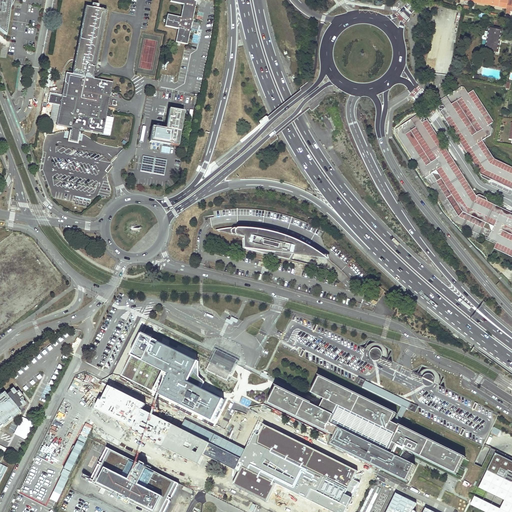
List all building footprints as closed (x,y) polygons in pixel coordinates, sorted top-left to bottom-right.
[(0,0),(0,30),(6,35),(10,9),(8,9),(9,0),(0,0)] [(175,42),(187,44),(190,32),(192,20),(195,7),(196,7),(196,4),(195,4),(196,0),(170,0),(170,2),(183,4),(180,17),(167,14),(165,26),(178,29),(175,42)] [(490,0),(490,5),(507,8),(508,1),(508,0),(490,0)] [(79,129),(102,134),(113,82),(93,78),(107,10),(86,6),(72,74),(66,73),(62,95),(50,93),(48,103),(60,106),(56,125),(71,128),(79,129)] [(199,21),(192,20),(190,32),(196,33),(199,21)] [(490,27),(485,49),(498,52),(502,30),(490,27)] [(494,122),(474,91),(469,94),(465,88),(463,87),(445,98),(443,100),(441,101),(444,106),(443,107),(442,106),(441,106),(441,107),(440,107),(440,108),(440,109),(441,110),(442,110),(443,110),(443,111),(441,112),(481,175),(483,178),(489,182),(493,180),(511,188),(511,167),(494,159),(488,148),(483,141),(491,135),(493,130),(492,130),(493,129),(490,125),(494,122)] [(151,126),(148,142),(168,145),(169,144),(178,146),(184,111),(168,108),(164,128),(151,126)] [(477,196),(428,120),(426,122),(425,120),(426,120),(426,119),(426,118),(425,118),(424,117),(423,118),(422,118),(422,119),(422,120),(421,121),(418,116),(397,130),(396,132),(426,178),(433,173),(440,175),(463,212),(490,224),(492,231),(489,239),(497,243),(495,248),(511,256),(511,212),(488,201),(487,199),(480,195),(477,196)] [(69,139),(77,141),(79,129),(71,128),(69,139)] [(167,160),(143,156),(140,172),(164,176),(167,160)] [(292,252),(331,261),(314,249),(310,247),(305,244),(301,242),(300,241),(295,239),(291,238),(286,236),(281,234),(278,233),(279,230),(273,229),(270,228),(265,227),(261,227),(258,227),(252,227),(246,226),(241,227),(237,227),(234,227),(216,230),(245,238),(245,240),(244,240),(244,249),(290,260),(293,255),(293,254),(292,252)] [(0,314),(46,280),(23,250),(11,259),(8,256),(0,262),(0,314)] [(358,345),(295,314),(279,346),(355,384),(358,377),(419,406),(416,413),(483,446),(498,414),(446,388),(444,376),(434,369),(423,365),(412,371),(406,368),(394,361),(392,350),(381,342),(369,338),(358,345)] [(227,318),(225,321),(232,325),(233,321),(237,323),(238,320),(232,316),(230,320),(227,318)] [(212,426),(224,397),(199,386),(201,383),(203,379),(192,368),(190,359),(176,353),(170,356),(145,340),(138,354),(139,357),(130,370),(151,396),(212,426)] [(209,364),(206,370),(227,380),(229,376),(235,364),(236,362),(237,359),(216,349),(215,352),(214,354),(209,364)] [(277,387),(269,403),(336,436),(331,444),(407,482),(415,466),(401,459),(406,450),(456,474),(464,458),(390,422),(394,414),(319,377),(312,393),(324,399),(322,404),(320,408),(277,387)] [(359,377),(356,384),(415,413),(418,407),(359,377)] [(4,391),(0,394),(0,426),(5,422),(4,421),(10,416),(12,418),(20,411),(18,408),(22,405),(23,406),(26,404),(22,399),(23,399),(22,397),(23,396),(18,390),(16,391),(13,387),(10,390),(11,391),(6,394),(4,391)] [(492,433),(498,436),(500,430),(495,428),(492,433)] [(204,445),(198,455),(221,464),(226,453),(204,445)] [(107,448),(90,482),(149,511),(165,511),(179,484),(146,467),(147,465),(142,462),(141,464),(107,448)] [(511,506),(509,511),(511,511),(511,461),(496,454),(483,479),(511,493),(511,506)] [(474,496),(470,505),(484,511),(509,511),(511,506),(511,493),(483,479),(478,488),(504,501),(500,509),(474,496)] [(412,511),(418,502),(398,493),(387,511),(437,511),(426,507),(423,511),(412,511)] [(379,511),(386,511),(393,498),(388,495),(379,511)]
